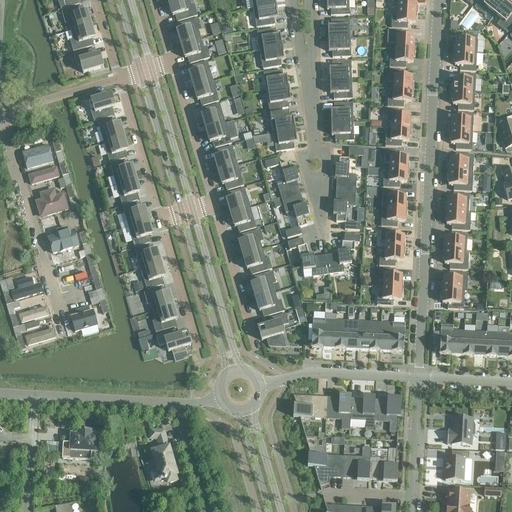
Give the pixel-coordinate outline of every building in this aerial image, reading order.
[(57,0),(61,11),(81,5),(82,5),(80,0),(57,0)] [(188,0),(182,0),(169,4),(171,12),(173,12),(177,24),(177,23),(197,17),(194,6),(191,7),(188,0)] [(251,0),(253,10),(276,7),(276,6),(275,7),(274,3),(275,3),(274,0),(251,0)] [(348,0),(326,0),(327,11),(330,11),(331,17),(349,17),(348,0)] [(398,5),(398,11),(417,13),(418,11),(417,5),(416,5),(416,0),(415,0),(392,0),(392,5),(398,5)] [(481,0),(474,8),(485,17),(484,18),(489,23),(495,16),(507,0),(481,0)] [(511,3),(508,0),(507,0),(495,16),(501,21),(497,26),(507,34),(511,28),(511,3)] [(68,24),(71,32),(90,26),(88,18),(87,18),(87,19),(86,19),(82,7),(61,13),(65,25),(68,24)] [(276,7),(253,10),(256,29),(275,26),(274,20),(277,19),(276,11),(275,11),(275,7),(276,7)] [(417,13),(398,11),(397,18),(392,17),(391,30),(407,31),(408,24),(415,25),(415,20),(416,20),(417,14),(417,13)] [(475,11),(462,24),(470,32),(483,19),(475,11)] [(178,38),(181,47),(201,41),(198,32),(202,31),(198,20),(178,26),(178,25),(177,25),(181,37),(179,38),(179,37),(178,38)] [(327,40),(350,40),(349,21),(331,21),(331,28),(327,28),(328,40),(327,40)] [(90,26),(71,32),(73,41),(70,42),(73,53),(93,47),(94,47),(90,35),(93,35),(90,26)] [(257,33),(260,52),(283,48),(281,48),(281,45),(280,36),(276,36),(275,30),(257,33)] [(396,45),(395,51),(415,52),(415,50),(415,44),(414,44),(414,39),(407,39),(407,33),(387,32),(387,44),(396,45)] [(453,53),(453,54),(476,55),(477,36),(461,36),(461,42),(456,41),(456,46),(454,46),(453,53)] [(350,40),(327,40),(327,41),(328,41),(328,53),(332,53),(332,59),(351,59),(350,40)] [(201,41),(181,47),(183,54),(186,54),(189,66),(189,65),(210,60),(206,48),(203,49),(201,41)] [(225,41),(217,43),(221,56),(229,54),(225,41)] [(283,48),(260,52),(263,71),(281,68),(280,62),(284,61),(282,52),(281,49),(283,49),(283,48)] [(103,69),(100,61),(98,62),(94,49),(94,50),(74,55),(77,67),(81,66),(83,74),(103,69)] [(415,52),(395,51),(395,57),(390,57),(389,69),(405,70),(406,64),(410,64),(413,64),(413,59),(414,59),(415,53),(415,52)] [(476,55),(453,54),(453,55),(453,61),(455,62),(455,67),(460,67),(460,73),(475,73),(476,55)] [(190,68),(193,80),(192,80),(191,80),(193,89),(213,83),(207,63),(190,68)] [(328,82),(352,82),(351,63),(332,63),(332,69),(329,70),(329,82),(328,82)] [(394,84),(393,90),(413,91),(413,90),(413,84),(412,84),(412,79),(405,78),(405,72),(389,71),(388,84),(394,84)] [(263,75),(266,93),(289,90),(289,89),(288,90),(287,86),(288,86),(286,77),(283,78),(282,72),(263,75)] [(451,92),(451,93),(474,94),(475,76),(459,75),(459,81),(454,80),(454,85),(452,85),(452,92),(451,92)] [(352,82),(328,82),(328,83),(329,83),(330,95),(333,95),(334,101),(352,101),(352,82)] [(213,83),(193,89),(196,97),(198,96),(202,108),(219,103),(213,83)] [(233,88),(236,99),(242,97),(239,86),(233,88)] [(289,90),(266,93),(269,112),(288,109),(287,103),(290,102),(289,94),(288,90),(290,90),(289,90)] [(413,91),(393,90),(393,96),(388,96),(387,108),(403,109),(404,103),(411,103),(411,98),(412,99),(413,93),(413,91)] [(474,94),(451,93),(451,94),(451,101),(453,101),(453,106),(458,106),(458,112),(474,113),(474,94)] [(91,102),(94,111),(90,112),(94,123),(114,117),(111,105),(113,104),(111,97),(91,102)] [(241,117),(247,116),(244,99),(238,100),(241,117)] [(202,110),(206,122),(204,122),(203,122),(206,131),(225,125),(219,105),(203,110),(202,110)] [(330,124),(353,124),(352,105),(334,105),(334,111),(330,112),(331,124),(330,124)] [(392,123),(391,130),(411,131),(411,129),(411,123),(410,123),(410,118),(403,118),(403,111),(387,111),(386,123),(392,123)] [(270,116),(273,135),(296,131),(294,131),(294,128),(293,119),(289,119),(288,113),(270,116)] [(487,122),(488,115),(479,113),(478,121),(487,122)] [(449,131),(449,133),(473,134),(473,115),(458,114),(457,120),(452,120),(452,125),(450,124),(450,131),(449,131)] [(498,127),(505,150),(511,147),(511,117),(507,120),(508,124),(498,127)] [(115,120),(98,124),(104,144),(123,139),(121,130),(120,130),(120,131),(119,131),(115,119),(115,120)] [(225,125),(206,131),(208,139),(210,138),(214,150),(231,145),(230,141),(237,139),(233,123),(225,125)] [(353,124),(330,124),(330,125),(331,125),(331,137),(335,137),(335,143),(354,143),(353,124)] [(411,131),(391,130),(391,136),(386,135),(385,148),(401,149),(401,142),(409,143),(409,138),(410,138),(411,132),(411,131)] [(296,131),(273,135),(275,146),(276,154),(294,151),(293,145),(297,144),(295,135),(295,132),(296,132),(296,131)] [(473,134),(449,133),(450,133),(449,140),(451,140),(451,145),(456,145),(456,151),(472,152),(473,134)] [(123,139),(104,144),(109,164),(126,159),(126,160),(127,160),(123,147),(126,147),(123,139)] [(52,143),(55,154),(61,152),(58,141),(52,143)] [(50,147),(25,155),(29,169),(54,162),(50,147)] [(215,152),(218,164),(216,165),(216,164),(218,173),(238,167),(232,147),(215,152)] [(348,157),(363,158),(364,151),(349,150),(348,157)] [(390,164),(389,171),(409,172),(409,170),(409,164),(408,164),(408,159),(401,159),(401,153),(385,152),(384,164),(390,164)] [(447,172),(447,174),(473,175),(474,156),(455,155),(455,161),(450,161),(450,166),(448,166),(447,172)] [(277,185),(281,200),(300,195),(297,183),(298,182),(297,178),(295,170),(291,172),(288,164),(281,166),(279,159),(265,163),(267,170),(280,166),(285,183),(277,185)] [(337,179),(336,191),(355,193),(356,177),(348,176),(349,160),(339,159),(339,167),(335,167),(335,175),(335,179),(337,179)] [(127,162),(110,167),(116,187),(136,181),(133,173),(131,173),(127,161),(127,162)] [(59,166),(62,177),(68,176),(64,164),(59,166)] [(238,167),(218,173),(221,181),(223,180),(226,193),(227,192),(244,187),(238,167)] [(57,169),(32,177),(34,184),(59,177),(57,169)] [(511,170),(503,174),(506,186),(503,187),(508,202),(511,200),(511,170)] [(409,172),(389,171),(389,177),(384,176),(383,189),(399,190),(399,184),(407,184),(407,179),(408,179),(409,173),(409,172)] [(473,175),(447,174),(447,175),(447,181),(449,181),(448,186),(454,187),(453,193),(472,193),(473,175)] [(136,181),(116,187),(122,207),(139,202),(136,190),(137,189),(137,190),(138,190),(136,181)] [(65,189),(69,200),(75,199),(71,187),(65,189)] [(227,194),(230,206),(228,207),(231,215),(250,209),(244,189),(227,194)] [(38,201),(42,217),(68,210),(64,194),(56,197),(55,191),(41,194),(42,200),(38,201)] [(355,193),(336,191),(335,204),(334,204),(333,208),(333,216),(336,216),(336,224),(345,224),(345,231),(360,232),(360,225),(346,224),(347,208),(355,208),(355,193)] [(383,191),(382,210),(407,211),(407,210),(407,204),(405,204),(406,199),(399,198),(399,192),(383,191)] [(300,195),(281,200),(286,215),(294,213),(298,229),(285,233),(287,240),(302,236),(300,229),(307,227),(305,219),(309,218),(306,210),(305,206),(303,206),(300,195)] [(445,212),(445,213),(471,214),(468,214),(469,196),(453,195),(453,201),(448,200),(447,205),(446,205),(445,212)] [(139,204),(122,209),(128,229),(148,223),(145,214),(145,215),(143,216),(140,204),(139,204)] [(250,209),(231,215),(233,224),(234,224),(234,223),(235,223),(239,235),(239,234),(256,229),(250,209)] [(407,211),(382,210),(381,228),(397,229),(397,223),(404,223),(405,218),(406,218),(407,212),(407,211)] [(471,214),(445,213),(445,214),(445,221),(447,221),(446,226),(452,226),(451,232),(470,233),(471,214)] [(148,223),(128,229),(134,249),(151,244),(152,244),(148,232),(150,231),(148,223)] [(385,243),(385,249),(405,250),(405,249),(405,243),(403,243),(404,238),(396,238),(397,231),(381,230),(380,243),(385,243)] [(240,236),(239,237),(243,248),(240,249),(243,257),(266,251),(260,231),(240,237),(240,236)] [(75,232),(49,240),(54,254),(79,246),(75,232)] [(79,235),(82,246),(88,245),(85,233),(79,235)] [(443,251),(443,252),(469,254),(469,253),(466,253),(467,235),(451,234),(451,240),(446,240),(445,245),(444,245),(443,251)] [(338,255),(326,257),(328,276),(344,274),(343,266),(352,265),(350,253),(354,252),(354,244),(359,245),(359,237),(344,236),(344,243),(342,243),(342,253),(338,253),(338,255)] [(328,276),(326,257),(313,258),(313,257),(309,257),(306,246),(304,247),(302,240),(288,244),(290,252),(297,249),(300,260),(301,260),(303,271),(312,270),(313,278),(328,276)] [(152,246),(135,251),(141,271),(160,265),(158,257),(157,257),(156,258),(152,246)] [(405,250),(385,249),(385,255),(379,255),(379,268),(395,268),(395,262),(402,263),(403,258),(404,258),(405,252),(405,250)] [(266,251),(243,257),(245,266),(247,265),(251,277),(272,271),(266,251)] [(469,254),(443,252),(443,254),(443,260),(445,260),(444,265),(450,265),(449,271),(468,272),(469,254)] [(86,258),(89,269),(95,268),(92,256),(86,258)] [(83,260),(57,268),(61,281),(71,278),(73,284),(84,280),(83,274),(87,273),(83,260)] [(160,265),(141,271),(147,291),(163,286),(164,286),(160,274),(163,273),(160,265)] [(383,283),(383,289),(403,290),(403,288),(403,282),(401,282),(402,277),(394,277),(395,271),(379,270),(378,282),(383,283)] [(253,291),(255,300),(275,294),(272,285),(276,284),(272,273),(252,279),(255,291),(253,291)] [(441,290),(441,292),(467,293),(468,274),(449,273),(449,279),(444,279),(443,284),(442,284),(441,290)] [(16,301),(43,293),(38,277),(18,283),(20,291),(14,293),(16,301)] [(92,306),(99,304),(105,302),(102,291),(98,279),(92,281),(97,297),(90,299),(92,306)] [(93,286),(69,293),(71,299),(95,292),(93,286)] [(151,305),(153,313),(173,308),(170,299),(169,299),(170,300),(168,300),(164,288),(164,289),(144,294),(147,306),(151,305)] [(403,290),(383,289),(383,295),(377,295),(377,307),(393,308),(393,302),(400,302),(401,297),(402,297),(403,291),(403,290)] [(467,293),(441,292),(441,293),(441,299),(443,299),(442,304),(448,305),(447,311),(463,311),(464,293),(467,293)] [(3,295),(6,306),(12,304),(9,293),(3,295)] [(275,294),(255,300),(258,308),(260,307),(263,319),(264,319),(284,313),(281,301),(277,302),(275,294)] [(283,300),(285,308),(293,306),(291,298),(283,300)] [(105,302),(99,304),(106,327),(112,325),(108,314),(105,302)] [(50,316),(47,308),(23,315),(25,323),(50,316)] [(173,308),(153,313),(156,322),(152,323),(155,334),(176,328),(176,329),(173,317),(175,316),(173,308)] [(94,313),(72,319),(76,332),(98,325),(94,313)] [(479,314),(478,328),(488,329),(489,315),(479,314)] [(301,349),(301,348),(284,348),(281,336),(284,335),(281,327),(288,325),(285,315),(264,321),(268,336),(266,336),(267,339),(270,350),(271,350),(270,347),(301,349)] [(10,318),(13,329),(19,327),(15,316),(10,318)] [(308,329),(308,342),(310,342),(312,342),(311,350),(323,350),(325,321),(313,321),(312,329),(308,329)] [(323,350),(334,351),(336,322),(325,321),(323,350)] [(334,351),(346,351),(347,322),(336,322),(334,351)] [(346,351),(357,352),(359,323),(347,322),(346,351)] [(357,352),(369,353),(370,324),(359,323),(357,352)] [(369,353),(380,353),(381,324),(370,324),(369,353)] [(380,353),(391,354),(393,325),(381,324),(380,353)] [(393,325),(391,354),(403,354),(405,325),(393,325)] [(433,333),(433,342),(440,343),(439,356),(451,357),(452,328),(441,327),(441,334),(433,333)] [(462,358),(464,333),(453,332),(453,328),(452,328),(451,357),(462,358)] [(56,338),(53,329),(27,337),(30,346),(56,338)] [(147,361),(160,357),(159,350),(158,350),(154,330),(141,333),(147,361)] [(156,337),(159,347),(166,345),(168,353),(172,352),(174,361),(187,357),(184,348),(182,349),(177,330),(177,331),(156,337)] [(464,333),(462,358),(474,358),(475,333),(464,333)] [(474,358),(485,359),(486,334),(475,333),(474,358)] [(486,334),(485,359),(497,359),(498,334),(486,334)] [(498,334),(497,359),(508,360),(509,335),(498,334)] [(16,341),(20,352),(25,351),(22,339),(16,341)] [(326,420),(327,398),(293,396),(296,406),(293,405),(292,418),(326,420)] [(327,398),(326,420),(341,420),(341,430),(349,431),(351,399),(327,398)] [(351,399),(349,431),(349,429),(365,430),(365,431),(373,432),(375,400),(351,399)] [(375,400),(373,432),(374,422),(389,423),(389,433),(397,433),(399,402),(375,400)] [(452,419),(452,436),(447,436),(447,446),(448,446),(448,445),(451,445),(451,446),(471,447),(472,420),(465,420),(464,418),(461,418),(459,419),(452,419)] [(170,483),(170,484),(177,482),(175,476),(177,476),(173,464),(172,464),(171,461),(172,460),(168,448),(168,449),(166,445),(167,445),(164,432),(151,431),(150,440),(157,440),(160,451),(152,453),(152,454),(150,455),(152,462),(155,461),(158,472),(155,473),(157,482),(160,481),(161,482),(166,481),(167,484),(170,483)] [(78,432),(77,441),(79,442),(76,445),(63,444),(62,460),(91,462),(91,453),(97,453),(98,442),(91,442),(92,432),(78,432)] [(493,451),(504,452),(504,442),(494,442),(493,451)] [(368,480),(370,449),(362,448),(361,458),(343,457),(342,479),(368,480)] [(370,449),(368,480),(395,482),(396,450),(388,450),(387,459),(370,458),(370,449)] [(468,461),(469,454),(452,453),(451,460),(446,459),(446,468),(445,472),(446,472),(445,474),(444,475),(444,478),(445,480),(445,482),(463,483),(464,461),(468,461)] [(342,479),(343,457),(307,455),(307,467),(314,468),(319,487),(328,484),(329,478),(342,479)] [(484,498),(500,498),(501,490),(485,490),(484,498)] [(451,493),(450,506),(447,506),(447,507),(444,510),(443,511),(471,511),(472,511),(469,509),(469,507),(469,494),(451,493)]
